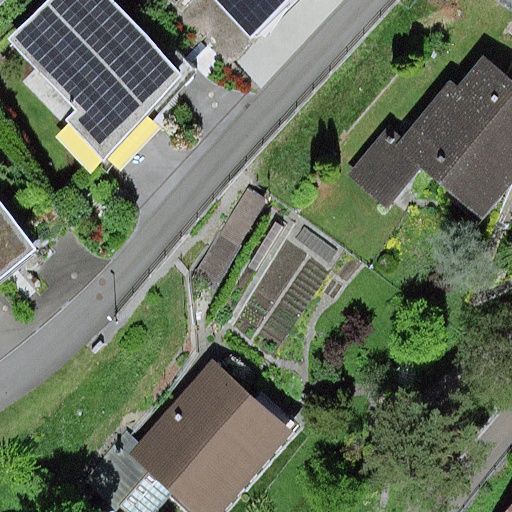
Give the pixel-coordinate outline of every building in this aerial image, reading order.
[(188,77),(112,0),(47,0),(5,41),(75,112),(64,122),(102,160),(188,77)] [(212,0),(253,41),(294,0),(212,0)] [(403,139),(397,146),(421,166),(484,218),(511,184),(511,80),(484,57),(458,88),(451,82),(403,139)] [(397,146),(403,139),(389,128),(347,177),(385,209),(421,166),(397,146)] [(0,207),(0,284),(36,254),(0,207)] [(240,248),(219,236),(195,276),(216,288),(240,248)] [(211,361),(139,444),(127,434),(88,480),(124,511),(159,511),(170,499),(185,511),(231,511),(298,435),(211,361)]
